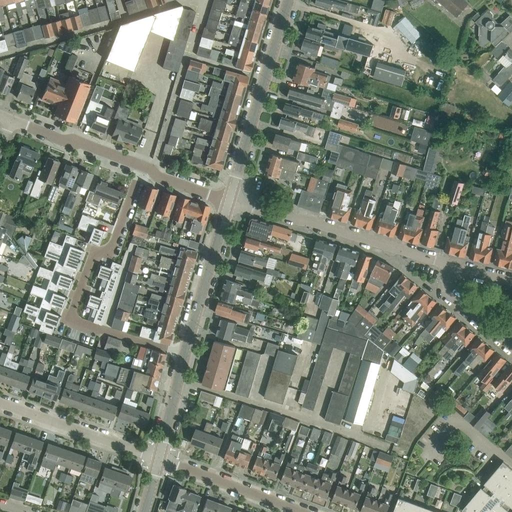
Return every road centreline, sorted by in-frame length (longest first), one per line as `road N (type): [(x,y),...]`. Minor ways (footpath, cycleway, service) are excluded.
road 1 (residential): [(184,353),(72,320),(70,312),(92,252),(110,248),(139,165)]
road 2 (residential): [(451,265),(229,201)]
road 3 (residential): [(229,201),(287,0)]
road 4 (residential): [(158,459),(0,402)]
road 5 (residential): [(184,353),(229,201)]
road 6 (residential): [(298,511),(158,459)]
road 7 (residential): [(139,165),(10,121)]
